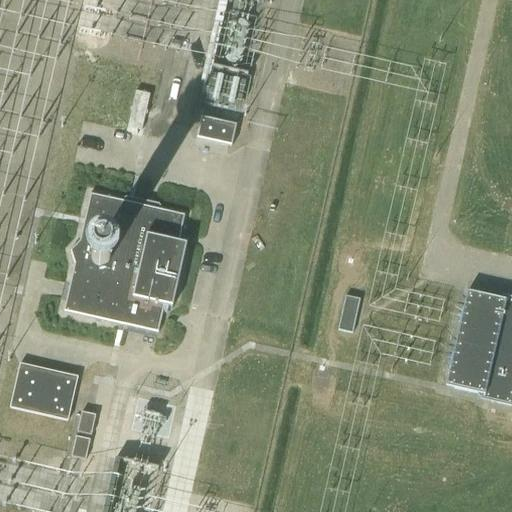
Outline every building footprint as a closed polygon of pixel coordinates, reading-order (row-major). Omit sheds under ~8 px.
[(135,92),(127,128),(141,131),(149,95),(135,92)] [(231,147),(235,126),(200,118),(196,139),(231,147)] [(119,202),(89,195),(79,242),(69,252),(74,265),(63,313),(157,334),(163,307),(171,309),(185,245),(176,243),(184,217),(163,212),(157,205),(125,198),(119,202)] [(498,300),(467,293),(466,297),(465,303),(461,320),(450,368),(447,380),(446,387),(452,389),(465,392),(476,394),(480,400),(511,407),(511,404),(511,298),(504,297),(498,300)] [(352,334),(359,301),(346,298),(339,331),(352,334)] [(67,422),(77,378),(19,365),(9,408),(67,422)] [(81,415),(76,434),(90,437),(95,417),(81,414),(81,415)] [(75,439),(71,459),(85,461),(89,441),(75,439)]
